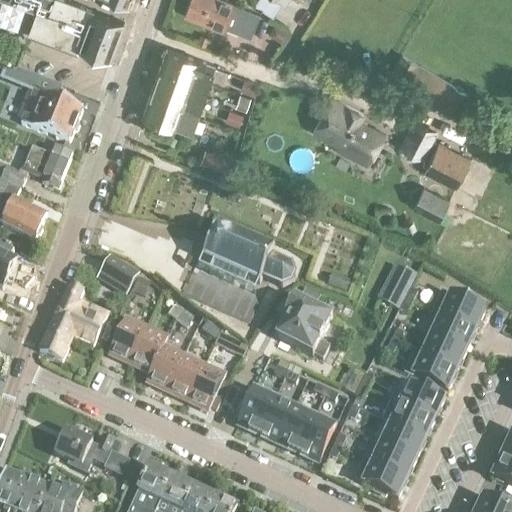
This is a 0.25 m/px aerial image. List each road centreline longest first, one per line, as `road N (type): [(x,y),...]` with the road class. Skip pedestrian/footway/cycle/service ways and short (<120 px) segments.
road 1 (secondary): [(20,370),(155,0)]
road 2 (residential): [(20,370),(341,511)]
road 3 (residential): [(408,511),(484,350),(498,342),(511,348)]
road 4 (residential): [(511,395),(457,511)]
